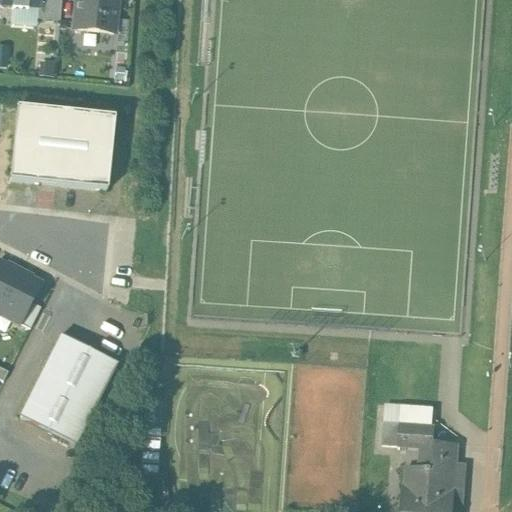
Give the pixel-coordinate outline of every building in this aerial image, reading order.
[(0,0),(0,7),(12,8),(12,10),(27,11),(27,9),(39,10),(39,0),(0,0)] [(116,0),(76,0),(73,31),(113,35),(116,0)] [(9,182),(75,189),(106,192),(113,119),(17,109),(16,110),(9,182)] [(6,265),(0,261),(0,317),(19,328),(42,283),(33,278),(33,277),(7,264),(6,265)] [(117,365),(59,336),(18,418),(76,447),(117,365)] [(401,427),(401,434),(400,448),(420,449),(420,450),(420,451),(419,470),(406,470),(403,511),(451,511),(456,447),(456,446),(455,446),(434,444),(435,429),(401,427)]
